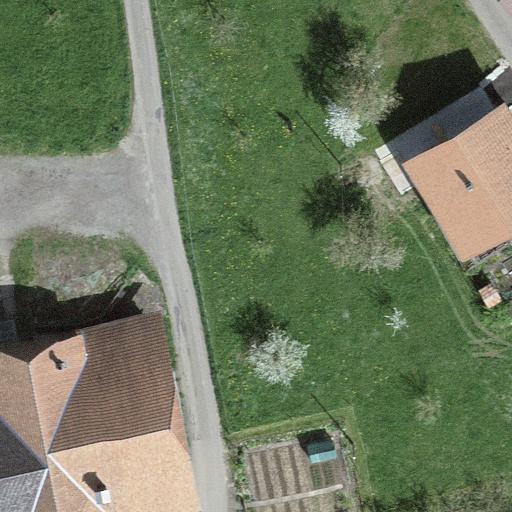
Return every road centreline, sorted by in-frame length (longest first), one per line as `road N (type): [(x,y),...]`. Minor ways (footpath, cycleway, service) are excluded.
road 1 (residential): [(162,179),(212,511)]
road 2 (track): [(136,0),(162,179)]
